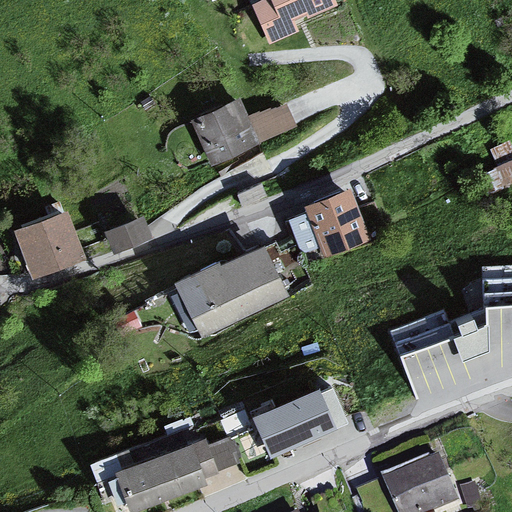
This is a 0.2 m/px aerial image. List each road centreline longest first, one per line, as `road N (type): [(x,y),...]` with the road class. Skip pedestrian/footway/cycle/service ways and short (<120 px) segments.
road 1 (residential): [(0,285),(301,195),(511,95)]
road 2 (residential): [(199,511),(511,385)]
